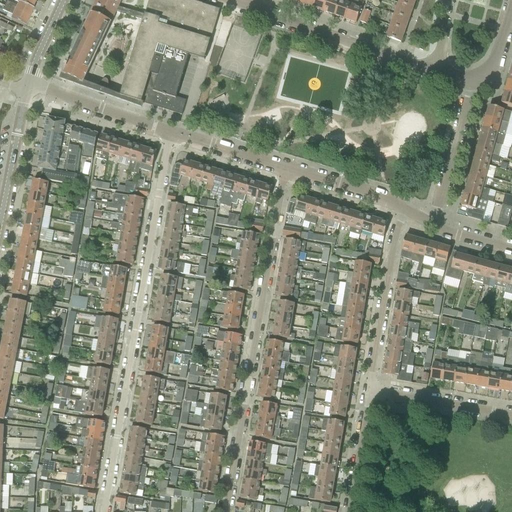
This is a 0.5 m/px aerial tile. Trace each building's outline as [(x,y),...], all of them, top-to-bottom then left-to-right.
[(18,0),(17,2),(18,3),(31,8),(34,0),(18,0)] [(217,10),(217,9),(200,4),(188,0),(149,0),(145,15),(118,7),(121,0),(96,0),(80,34),(82,35),(67,66),(66,68),(67,68),(63,75),(83,84),(86,76),(86,75),(116,12),(120,14),(143,21),(120,97),(182,115),(186,101),(176,98),(177,96),(176,96),(178,88),(179,88),(181,80),(182,80),(181,80),(183,72),(184,72),(183,72),(186,64),(188,56),(189,56),(205,61),(214,30),(220,11),(217,10)] [(315,0),(312,8),(323,11),(327,0),(315,0)] [(327,0),(323,11),(334,15),(339,1),(339,0),(327,0)] [(334,15),(345,19),(351,0),(339,0),(339,1),(334,15)] [(353,0),(351,0),(345,19),(356,23),(363,4),(353,0)] [(399,0),(399,3),(412,8),(415,0),(399,0)] [(6,2),(4,6),(28,17),(32,9),(31,8),(18,3),(16,7),(6,2)] [(399,3),(395,15),(408,20),(412,8),(399,3)] [(28,17),(4,6),(2,11),(12,16),(10,20),(24,27),(28,17)] [(395,15),(391,26),(404,31),(408,20),(395,15)] [(368,18),(362,16),(360,22),(366,24),(368,18)] [(404,31),(391,26),(387,37),(400,42),(404,31)] [(511,94),(505,92),(502,104),(511,106),(511,94)] [(224,95),(212,101),(220,116),(232,109),(224,95)] [(489,107),(486,118),(508,125),(511,113),(489,107)] [(47,119),(45,130),(70,135),(72,127),(65,124),(65,122),(57,121),(58,117),(49,115),(48,119),(47,119)] [(486,118),(483,129),(505,136),(508,125),(486,118)] [(98,134),(72,127),(70,135),(69,140),(70,140),(83,144),(81,158),(92,160),(94,148),(98,134)] [(483,129),(480,140),(502,147),(510,149),(511,141),(511,137),(505,136),(483,129)] [(45,130),(42,143),(68,148),(70,140),(69,140),(70,135),(45,130)] [(96,150),(95,158),(105,161),(108,153),(112,139),(101,136),(98,145),(96,150)] [(108,153),(119,157),(123,142),(112,139),(108,153)] [(480,140),(476,151),(491,155),(499,158),(502,147),(480,140)] [(119,157),(130,160),(134,146),(123,142),(119,157)] [(42,143),(40,156),(76,163),(78,150),(68,148),(42,143)] [(134,146),(130,160),(128,164),(127,171),(138,175),(139,169),(145,149),(134,146)] [(157,153),(145,149),(139,169),(151,173),(152,167),(157,153)] [(476,151),(473,162),(488,166),(490,161),(497,163),(498,163),(500,158),(499,158),(491,155),(476,151)] [(76,163),(40,156),(37,169),(42,170),(41,179),(75,186),(75,185),(77,176),(74,175),(76,163)] [(180,176),(190,179),(195,164),(184,161),(182,166),(178,164),(173,166),(172,172),(169,187),(176,188),(180,176)] [(473,162),(470,173),(485,177),(493,180),(496,169),(488,166),(473,162)] [(190,179),(201,182),(206,168),(195,164),(190,179)] [(201,182),(212,186),(217,171),(206,168),(201,182)] [(221,198),(223,189),(228,174),(217,171),(212,186),(210,194),(221,198)] [(470,173),(467,184),(482,188),(485,177),(470,173)] [(221,198),(219,204),(230,208),(231,204),(232,199),(233,198),(234,192),(239,178),(228,174),(223,189),(221,198)] [(77,176),(75,185),(88,188),(89,179),(77,176)] [(232,199),(231,204),(232,204),(236,205),(238,201),(243,202),(244,199),(245,196),(250,181),(239,178),(234,192),(233,198),(232,199)] [(33,181),(31,192),(46,195),(48,184),(33,181)] [(245,196),(256,199),(261,185),(250,181),(245,196)] [(135,195),(147,197),(149,185),(138,183),(135,195)] [(467,184),(464,195),(479,199),(493,203),(494,199),(488,197),(490,191),(482,188),(467,184)] [(261,185),(256,199),(255,203),(261,204),(262,201),(268,202),(272,188),(261,185)] [(31,192),(29,203),(44,206),(46,195),(31,192)] [(114,194),(112,204),(142,209),(144,199),(114,194)] [(464,195),(461,206),(466,208),(465,213),(468,218),(482,222),(485,212),(488,202),(479,199),(464,195)] [(505,199),(503,206),(511,208),(511,196),(510,196),(506,195),(505,199)] [(287,209),(286,214),(304,220),(310,200),(299,197),(298,201),(293,200),(289,202),(287,209)] [(304,220),(304,222),(315,225),(317,218),(321,203),(310,200),(306,214),(304,220)] [(29,203),(27,215),(42,218),(44,206),(29,203)] [(116,214),(125,216),(140,219),(142,209),(112,204),(109,203),(108,208),(117,210),(116,214)] [(321,203),(317,218),(322,219),(321,225),(326,227),(327,226),(332,207),(321,203)] [(169,204),(168,213),(187,217),(188,217),(189,217),(192,218),(192,215),(193,208),(169,204)] [(501,212),(497,226),(502,227),(507,228),(511,216),(511,210),(511,208),(503,206),(501,212)] [(327,226),(326,227),(337,230),(338,229),(339,224),(343,210),(332,207),(327,226)] [(339,224),(350,228),(354,213),(343,210),(339,224)] [(75,223),(75,224),(80,225),(83,214),(70,212),(68,222),(75,223)] [(168,213),(166,223),(182,226),(183,220),(187,221),(188,220),(188,217),(187,217),(168,213)] [(360,236),(361,231),(365,217),(354,213),(350,228),(349,232),(360,236)] [(27,215),(25,226),(39,229),(42,218),(27,215)] [(119,215),(118,221),(119,222),(118,224),(139,228),(140,219),(125,216),(119,215)] [(361,231),(372,234),(376,220),(365,217),(361,231)] [(216,218),(215,224),(227,226),(228,220),(216,218)] [(249,230),(262,233),(264,222),(250,219),(249,230)] [(376,220),(372,234),(383,238),(388,224),(376,220)] [(117,230),(117,234),(137,237),(139,228),(118,224),(111,223),(110,229),(117,230)] [(166,223),(164,232),(185,236),(185,233),(181,233),(182,226),(166,223)] [(25,226),(23,237),(37,240),(45,242),(51,243),(54,232),(47,230),(39,229),(25,226)] [(283,230),(282,236),(299,239),(300,233),(301,231),(284,228),(283,230)] [(164,232),(163,242),(179,245),(180,238),(185,238),(185,236),(164,232)] [(237,239),(237,241),(257,245),(259,235),(243,232),(242,239),(237,239)] [(117,234),(115,243),(136,247),(137,237),(117,234)] [(23,237),(20,249),(35,251),(37,240),(23,237)] [(400,258),(411,261),(417,240),(406,237),(401,251),(400,258)] [(285,239),(283,249),(304,253),(305,243),(285,239)] [(411,261),(411,262),(419,264),(416,272),(420,273),(422,265),(424,257),(428,243),(417,240),(411,261)] [(241,245),(240,251),(256,254),(257,245),(237,241),(236,244),(241,245)] [(163,242),(161,251),(182,255),(182,252),(178,251),(179,245),(163,242)] [(113,252),(134,256),(136,247),(115,243),(114,246),(119,247),(118,253),(113,252)] [(424,257),(435,260),(439,246),(428,243),(424,257)] [(435,260),(433,268),(444,271),(450,249),(439,246),(435,260)] [(20,249),(18,260),(33,263),(35,251),(20,249)] [(283,249),(281,258),(297,261),(299,254),(303,255),(304,253),(283,249)] [(381,251),(373,250),(368,249),(366,261),(379,263),(381,251)] [(230,259),(234,260),(254,263),(256,254),(240,251),(231,250),(230,259)] [(161,251),(160,260),(176,263),(177,256),(182,257),(182,255),(161,251)] [(446,277),(460,281),(467,257),(462,256),(463,254),(457,253),(457,255),(453,253),(454,251),(453,251),(446,277)] [(134,256),(113,252),(113,255),(117,256),(116,263),(132,266),(134,256)] [(435,260),(424,257),(422,265),(433,268),(435,260)] [(467,257),(463,272),(474,275),(478,260),(467,257)] [(281,258),(280,268),(301,271),(301,269),(296,268),(297,261),(281,258)] [(18,260),(16,271),(31,274),(33,263),(18,260)] [(60,260),(58,268),(63,268),(63,269),(72,270),(74,271),(75,263),(74,263),(73,263),(69,262),(69,261),(60,260)] [(176,263),(160,260),(158,270),(183,274),(184,265),(176,263)] [(238,263),(236,270),(252,273),(254,263),(234,260),(233,262),(238,263)] [(474,275),(472,281),(483,284),(489,263),(478,260),(474,275)] [(79,261),(77,272),(83,273),(89,274),(91,263),(79,261)] [(356,262),(354,274),(369,277),(371,265),(356,262)] [(483,284),(482,285),(488,287),(490,279),(496,281),(500,266),(489,263),(483,284)] [(102,277),(110,279),(124,281),(126,270),(104,266),(102,277)] [(496,281),(494,287),(505,290),(507,284),(511,270),(500,266),(496,281)] [(280,268),(278,277),(294,280),(295,273),(300,274),(301,271),(280,268)] [(444,271),(433,268),(431,274),(443,277),(444,271)] [(63,269),(62,276),(71,278),(72,278),(74,271),(72,270),(63,269)] [(231,276),(230,279),(251,282),(252,273),(236,270),(235,277),(231,276)] [(16,271),(14,283),(28,285),(36,287),(38,275),(31,274),(16,271)] [(348,273),(346,284),(367,288),(369,277),(354,274),(348,273)] [(397,281),(396,286),(406,288),(407,279),(408,275),(406,274),(398,273),(397,281)] [(313,274),(312,280),(318,281),(318,282),(323,282),(324,281),(324,275),(319,275),(313,274)] [(162,276),(160,287),(175,290),(181,291),(183,279),(177,278),(172,277),(162,276)] [(278,277),(277,286),(297,290),(298,287),(293,287),(294,280),(278,277)] [(460,281),(446,277),(443,286),(458,290),(460,281)] [(102,278),(100,289),(108,290),(122,293),(124,281),(110,279),(102,278)] [(251,282),(230,279),(230,281),(234,282),(233,289),(249,292),(251,282)] [(407,279),(406,288),(416,289),(417,282),(417,281),(407,279)] [(416,289),(423,291),(424,283),(429,284),(429,281),(417,280),(417,281),(416,289)] [(28,285),(14,283),(12,294),(26,297),(28,285)] [(429,283),(428,290),(438,292),(440,285),(429,283)] [(346,284),(344,296),(365,299),(367,288),(346,284)] [(297,290),(277,286),(275,296),(296,300),(297,290)] [(160,287),(158,299),(176,302),(180,302),(181,296),(174,295),(175,290),(160,287)] [(108,290),(106,301),(121,304),(122,293),(108,290)] [(398,290),(396,302),(410,305),(412,298),(418,299),(419,294),(398,290)] [(228,300),(227,305),(242,308),(244,296),(223,292),(222,299),(228,300)] [(511,294),(505,292),(503,299),(511,302),(511,294)] [(71,307),(70,308),(85,310),(86,305),(87,298),(78,297),(72,296),(71,303),(71,307)] [(342,307),(348,308),(363,311),(365,299),(344,296),(342,307)] [(436,297),(433,309),(440,310),(442,298),(442,297),(441,297),(436,297)] [(417,306),(418,299),(412,298),(410,305),(417,306)] [(158,299),(156,310),(171,312),(174,313),(176,302),(158,299)] [(10,300),(8,312),(24,315),(26,303),(10,300)] [(121,304),(106,301),(104,313),(119,315),(121,304)] [(279,302),(277,314),(292,316),(294,305),(279,302)] [(396,302),(394,314),(408,317),(410,305),(396,302)] [(227,305),(225,316),(240,319),(242,308),(227,305)] [(348,308),(346,319),(361,322),(363,311),(348,308)] [(171,312),(156,310),(154,322),(169,324),(171,312)] [(467,311),(465,320),(472,321),(474,316),(474,313),(467,311)] [(8,312),(6,324),(22,327),(24,315),(8,312)] [(277,314),(275,325),(290,327),(292,316),(277,314)] [(394,314),(392,326),(418,331),(419,325),(407,323),(408,317),(394,314)] [(240,319),(225,316),(224,323),(218,322),(217,327),(238,330),(240,319)] [(94,328),(101,330),(116,332),(118,320),(96,317),(94,328)] [(340,318),(338,330),(359,333),(361,322),(346,319),(340,318)] [(440,324),(440,325),(452,327),(453,321),(442,318),(440,324)] [(452,328),(459,330),(458,334),(462,335),(463,331),(464,323),(453,321),(452,327),(452,328)] [(464,323),(463,331),(474,333),(474,332),(475,326),(464,323)] [(6,324),(4,335),(19,338),(22,327),(6,324)] [(290,327),(275,325),(273,337),(294,340),(295,336),(289,335),(290,327)] [(317,337),(326,339),(328,329),(328,328),(325,327),(319,326),(319,327),(317,337)] [(392,326),(390,338),(411,342),(412,334),(418,335),(418,331),(392,326)] [(475,326),(474,332),(473,337),(484,339),(486,328),(475,326)] [(153,327),(151,338),(166,341),(168,329),(153,327)] [(485,339),(495,342),(497,330),(487,328),(485,339)] [(101,330),(99,341),(114,343),(115,340),(117,340),(119,333),(116,332),(101,330)] [(359,333),(338,330),(337,330),(335,341),(357,345),(359,333)] [(218,332),(216,342),(217,342),(220,342),(240,346),(242,336),(232,335),(227,334),(226,334),(218,332)] [(4,335),(1,347),(17,350),(19,338),(4,335)] [(65,338),(63,346),(69,347),(70,347),(71,339),(70,339),(65,338)] [(151,338),(149,349),(164,352),(166,341),(151,338)] [(390,338),(388,350),(409,354),(410,354),(413,342),(411,342),(390,338)] [(99,341),(97,352),(112,355),(114,343),(99,341)] [(267,341),(266,350),(286,354),(288,354),(289,352),(287,351),(286,351),(282,350),(283,343),(277,342),(267,341)] [(217,342),(216,351),(222,352),(238,355),(240,346),(220,342),(217,342)] [(63,353),(62,358),(69,360),(70,355),(68,355),(68,354),(69,347),(63,346),(62,353),(63,353)] [(333,358),(339,359),(354,362),(356,350),(335,346),(333,358)] [(1,347),(0,354),(0,358),(15,362),(17,350),(1,347)] [(149,349),(147,361),(162,363),(164,352),(149,349)] [(266,350),(264,360),(280,362),(288,364),(289,354),(288,354),(286,354),(266,350)] [(388,350),(385,362),(407,366),(409,354),(388,350)] [(447,354),(447,357),(458,359),(459,352),(448,350),(447,354)] [(214,361),(217,361),(237,365),(238,355),(222,352),(216,351),(214,361)] [(112,355),(97,352),(95,364),(110,366),(112,355)] [(459,352),(458,359),(465,360),(466,356),(470,356),(470,354),(459,352)] [(482,355),(480,364),(487,365),(488,359),(493,360),(493,357),(494,354),(482,352),(482,355)] [(433,369),(431,379),(443,381),(446,358),(447,357),(447,354),(441,353),(441,357),(435,356),(433,364),(433,369)] [(474,363),(480,364),(482,355),(471,353),(470,354),(470,356),(476,357),(474,363)] [(183,358),(181,367),(187,368),(188,361),(191,361),(192,357),(189,356),(183,355),(183,358)] [(454,383),(465,385),(470,356),(466,356),(465,360),(458,359),(454,383)] [(465,385),(476,387),(480,364),(474,363),(476,357),(470,356),(465,385)] [(299,365),(309,367),(310,359),(300,357),(299,365)] [(443,381),(454,383),(458,359),(447,357),(446,358),(443,381)] [(493,360),(492,366),(503,367),(504,359),(493,357),(493,360)] [(0,358),(0,370),(13,373),(15,362),(0,358)] [(339,359),(338,370),(352,373),(354,362),(339,359)] [(476,387),(488,389),(492,366),(493,360),(488,359),(487,365),(480,364),(476,387)] [(264,360),(263,369),(283,373),(284,370),(279,369),(280,362),(264,360)] [(162,363),(147,361),(145,372),(166,376),(168,364),(162,363)] [(220,365),(219,371),(235,374),(237,365),(217,361),(216,364),(220,365)] [(407,366),(385,362),(383,375),(397,377),(396,381),(410,384),(412,375),(406,375),(407,366)] [(191,367),(189,376),(194,377),(196,377),(197,371),(197,367),(191,366),(191,367)] [(488,389),(499,391),(503,369),(503,367),(492,366),(488,389)] [(86,379),(92,380),(107,383),(109,371),(88,368),(86,379)] [(263,369),(261,378),(277,381),(282,382),(283,373),(263,369)] [(499,391),(510,392),(511,382),(511,370),(503,369),(499,391)] [(0,370),(0,383),(10,385),(13,373),(0,370)] [(212,370),(211,379),(213,380),(234,383),(235,374),(219,371),(212,370)] [(338,370),(336,382),(350,384),(352,373),(338,370)] [(416,380),(416,384),(427,386),(427,382),(429,375),(423,374),(421,381),(416,380)] [(189,376),(188,383),(194,384),(195,384),(197,384),(198,377),(196,377),(194,377),(189,376)] [(145,377),(143,389),(157,392),(163,392),(165,381),(145,377)] [(261,378),(259,388),(280,391),(280,389),(276,388),(277,381),(261,378)] [(92,380),(90,392),(105,394),(107,383),(92,380)] [(234,383),(213,380),(213,383),(217,384),(216,390),(232,393),(234,383)] [(336,382),(334,393),(348,396),(350,384),(336,382)] [(0,383),(0,395),(8,397),(10,385),(0,383)] [(178,386),(176,395),(182,396),(185,384),(184,384),(178,383),(178,386)] [(56,386),(54,397),(61,398),(66,399),(67,388),(56,386)] [(280,391),(259,388),(258,397),(274,400),(275,393),(279,394),(280,391)] [(143,389),(141,400),(156,403),(157,392),(143,389)] [(82,390),(80,402),(103,406),(105,394),(90,392),(82,390)] [(185,401),(196,403),(197,392),(196,392),(186,390),(185,401)] [(334,393),(332,404),(346,407),(348,396),(334,393)] [(207,394),(205,405),(209,406),(224,409),(226,397),(216,395),(211,394),(207,394)] [(0,395),(0,407),(6,408),(8,397),(0,395)] [(141,400),(139,412),(154,414),(156,403),(141,400)] [(306,401),(305,412),(312,413),(312,411),(313,403),(313,402),(313,401),(312,401),(306,400),(306,401)] [(74,408),(73,412),(86,415),(91,416),(101,417),(103,406),(88,403),(80,402),(79,409),(74,408)] [(262,403),(260,415),(274,417),(276,406),(262,403)] [(346,407),(332,404),(326,403),(325,408),(331,409),(330,416),(344,419),(346,407)] [(197,404),(196,409),(201,410),(202,410),(201,416),(207,417),(208,417),(222,420),(224,409),(209,406),(205,405),(197,404)] [(293,409),(292,419),(299,421),(301,410),(293,409)] [(154,414),(139,412),(137,423),(152,426),(154,414)] [(260,415),(258,426),(278,430),(280,418),(274,417),(260,415)] [(222,420),(207,417),(201,416),(199,428),(220,431),(222,420)] [(303,416),(301,428),(307,429),(309,417),(303,416)] [(75,428),(83,429),(104,433),(105,423),(77,418),(75,428)] [(292,432),(297,433),(299,421),(292,419),(289,418),(287,430),(292,431),(292,432)] [(321,431),(327,432),(342,435),(344,423),(323,420),(321,431)] [(278,430),(258,426),(256,438),(275,441),(276,437),(279,437),(280,430),(278,430)] [(131,427),(129,437),(150,441),(151,436),(146,436),(147,430),(131,427)] [(83,429),(81,439),(102,442),(104,433),(83,429)] [(327,432),(325,444),(340,446),(342,435),(327,432)] [(203,441),(202,444),(222,447),(224,437),(202,434),(201,441),(203,441)] [(129,437),(127,447),(148,450),(149,448),(144,447),(145,440),(150,441),(129,437)] [(85,442),(84,449),(100,452),(102,442),(81,439),(81,441),(85,442)] [(278,447),(266,445),(250,442),(248,452),(271,456),(276,456),(278,447)] [(199,453),(205,454),(221,456),(222,447),(202,444),(200,443),(199,453)] [(325,444),(323,455),(338,458),(340,446),(325,444)] [(127,447),(126,456),(142,459),(143,452),(148,453),(148,450),(127,447)] [(79,455),(78,457),(99,461),(100,452),(84,449),(83,455),(79,455)] [(248,452),(247,461),(263,464),(269,465),(270,464),(271,456),(248,452)] [(199,460),(199,462),(219,466),(221,456),(205,454),(204,460),(199,460)] [(323,455),(321,466),(336,469),(338,458),(323,455)] [(126,456),(124,465),(145,469),(146,466),(141,465),(142,459),(126,456)] [(82,461),(81,467),(97,470),(99,461),(78,457),(78,460),(82,461)] [(43,461),(42,471),(48,472),(53,473),(55,463),(49,462),(43,461)] [(247,461),(245,470),(266,474),(266,471),(261,470),(263,464),(247,461)] [(199,465),(197,472),(201,472),(218,475),(219,466),(199,462),(199,465)] [(124,465),(123,475),(139,477),(143,478),(145,478),(147,469),(145,469),(124,465)] [(313,477),(319,478),(334,480),(336,469),(321,466),(315,465),(313,477)] [(72,472),(71,475),(75,476),(96,480),(97,470),(81,467),(77,467),(76,471),(73,470),(72,472)] [(245,470),(243,479),(259,482),(260,476),(265,477),(266,474),(245,470)] [(195,481),(196,481),(216,484),(218,475),(201,472),(196,471),(195,481)] [(123,475),(121,484),(137,487),(142,488),(143,488),(145,478),(143,478),(139,477),(123,475)] [(75,476),(74,479),(78,480),(77,486),(78,487),(84,488),(94,489),(96,480),(75,476)] [(319,478),(317,489),(332,492),(334,480),(319,478)] [(243,479),(242,489),(263,492),(263,490),(258,489),(259,482),(243,479)] [(157,481),(156,490),(165,491),(166,491),(167,489),(168,483),(157,481)] [(216,484),(196,481),(195,484),(199,485),(198,491),(214,494),(216,484)] [(121,484),(119,494),(129,495),(136,496),(136,491),(143,492),(143,488),(142,488),(137,487),(121,484)] [(61,487),(61,494),(72,495),(72,494),(73,489),(61,487)] [(332,492),(317,489),(310,488),(308,500),(330,503),(332,492)] [(166,491),(165,496),(173,497),(174,490),(167,489),(166,491)] [(242,489),(240,498),(250,500),(256,501),(257,496),(262,497),(262,495),(263,492),(242,489)] [(204,502),(216,504),(217,497),(205,495),(204,502)] [(277,503),(277,505),(278,505),(285,506),(286,497),(281,496),(280,503),(279,503),(277,503)]
